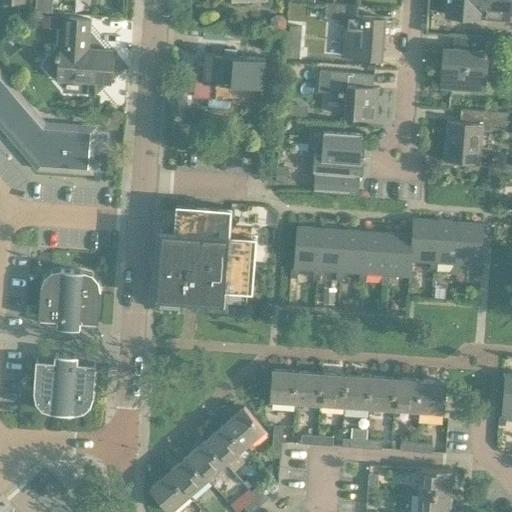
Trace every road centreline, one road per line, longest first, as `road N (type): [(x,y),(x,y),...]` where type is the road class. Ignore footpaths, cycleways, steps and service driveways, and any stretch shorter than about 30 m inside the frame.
road 1 (residential): [(139,222),(120,445)]
road 2 (residential): [(155,0),(139,222)]
road 3 (residential): [(1,212),(139,222)]
road 4 (residential): [(399,115),(415,140),(413,172),(374,171),(376,137)]
